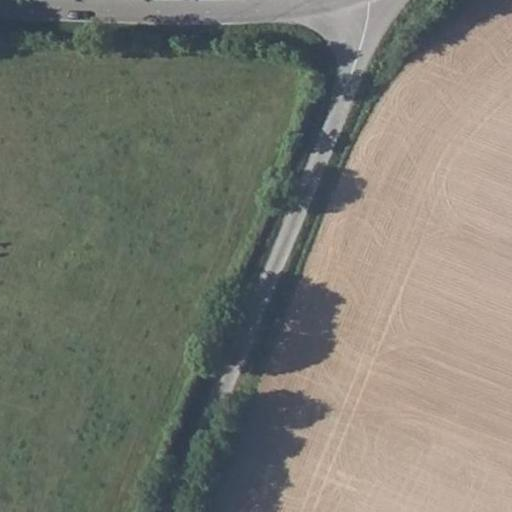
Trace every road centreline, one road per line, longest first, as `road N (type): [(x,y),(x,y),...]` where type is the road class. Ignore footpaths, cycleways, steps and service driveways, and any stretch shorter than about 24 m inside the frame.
road 1 (unclassified): [(172,511),(298,206),(354,58),(366,0)]
road 2 (unclassified): [(325,0),(215,14),(0,8)]
